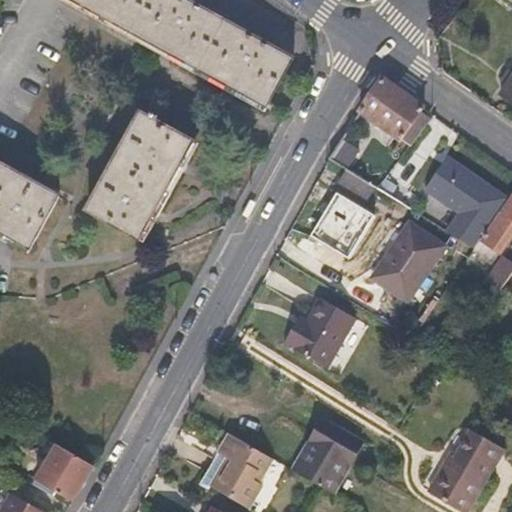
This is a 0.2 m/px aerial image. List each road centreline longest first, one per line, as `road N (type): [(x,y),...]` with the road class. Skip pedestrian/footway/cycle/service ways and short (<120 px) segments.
road 1 (tertiary): [(101,511),(280,188),(375,47)]
road 2 (secondary): [(511,145),(375,47)]
